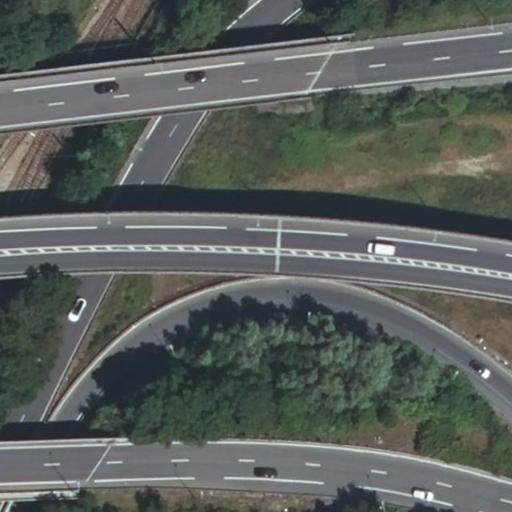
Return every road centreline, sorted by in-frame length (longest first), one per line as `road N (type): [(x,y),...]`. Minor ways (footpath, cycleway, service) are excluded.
road 1 (trunk): [(19,511),(81,394),(162,324),(224,299),(283,289),(344,295),(452,347),(511,392)]
road 2 (trunk): [(284,0),(232,43),(191,102),(131,201),(0,468)]
road 3 (trunk): [(0,464),(328,465),(511,504)]
road 4 (trunk): [(511,50),(0,106)]
road 5 (primary): [(511,275),(334,254),(0,252)]
